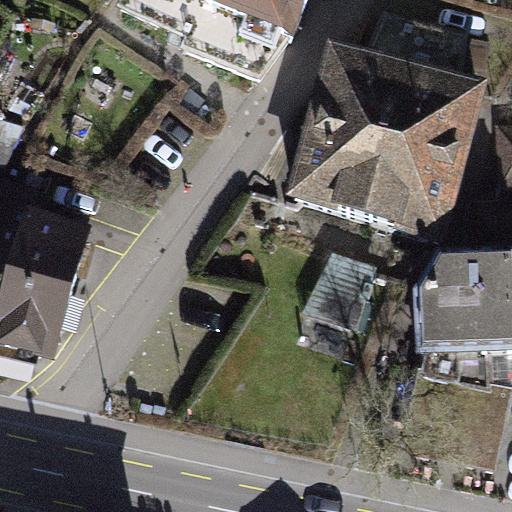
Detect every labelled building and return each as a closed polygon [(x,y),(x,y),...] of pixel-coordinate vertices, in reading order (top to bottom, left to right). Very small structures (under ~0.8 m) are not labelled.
[(309,0),(186,0),(179,19),(287,60),(309,0)] [(365,63),(322,56),(285,209),(445,248),(480,97),(458,90),(461,45),(379,21),(365,63)] [(32,69),(5,58),(0,69),(0,84),(21,93),(32,69)] [(511,135),(496,136),(497,204),(476,205),(469,221),(471,250),(511,248),(511,135)] [(0,186),(0,362),(55,376),(88,243),(22,226),(30,194),(0,186)] [(352,344),(383,270),(341,253),(311,327),(352,344)] [(418,361),(396,466),(496,487),(511,410),(511,403),(511,259),(427,263),(406,299),(405,358),(418,361)]
